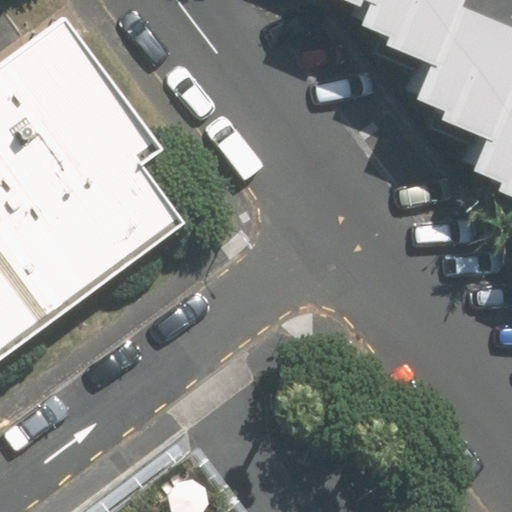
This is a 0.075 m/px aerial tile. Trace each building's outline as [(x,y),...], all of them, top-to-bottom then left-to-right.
[(360,0),(351,22),(422,52),(443,0),(360,0)] [(406,91),(478,121),(502,64),(511,38),(511,18),(467,0),(443,0),(422,52),(406,91)] [(147,149),(51,22),(0,56),(0,344),(168,219),(126,161),(147,149)] [(461,162),(511,183),(511,67),(502,64),(478,121),(461,162)] [(203,511),(158,454),(80,511),(203,511)]
